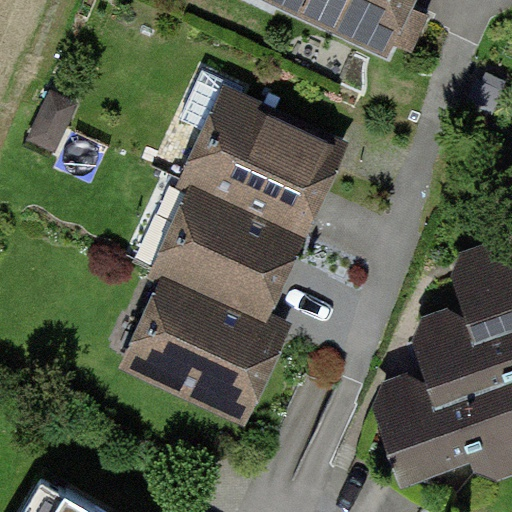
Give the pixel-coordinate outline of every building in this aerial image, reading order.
[(286,0),(386,45),(406,0),(286,0)] [(242,90),(203,71),(181,118),(208,130),(185,181),(196,186),(173,236),(185,241),(145,327),(156,333),(140,368),(242,415),(283,326),(259,315),(338,146),(238,100),(242,90)] [(507,86),(481,73),(468,99),(495,111),(507,86)] [(382,405),(405,470),(473,445),(479,460),(498,470),(511,463),(511,255),(505,258),(488,250),(469,257),(461,273),(477,320),(466,324),(449,315),(429,322),(421,339),(438,383),(426,388),(410,379),(389,387),(382,405)] [(105,511),(67,490),(53,511),(105,511)]
